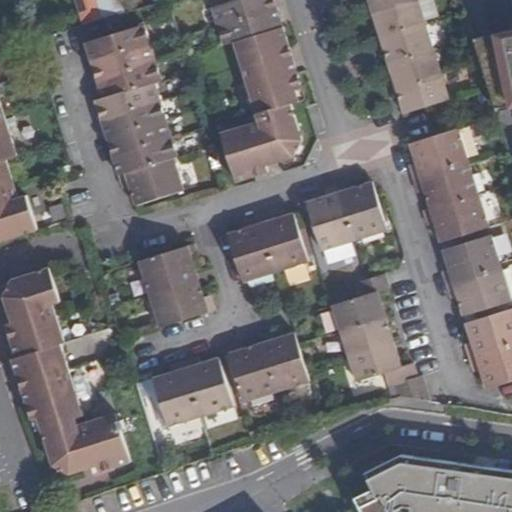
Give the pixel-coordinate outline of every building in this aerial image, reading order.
[(122,0),(98,0),(105,20),(106,20),(126,14),(122,0)] [(236,0),(213,7),(219,27),(278,8),(275,0),(236,0)] [(369,0),(370,2),(373,13),(413,0),(369,0)] [(427,25),(419,0),(413,0),(373,13),(381,39),(427,25)] [(219,27),(225,45),(234,42),(283,27),(278,8),(219,27)] [(435,51),(427,25),(381,39),(389,66),(435,51)] [(145,26),(111,37),(89,44),(94,63),(151,45),(145,26)] [(259,122),(222,134),(237,179),(269,169),(268,163),(281,159),(296,155),(304,139),(293,105),(300,102),(297,91),(303,89),(298,73),(289,46),(283,27),(234,42),(259,122)] [(511,29),(488,35),(475,38),(496,107),(503,105),(511,103),(511,29)] [(157,63),(151,45),(94,63),(100,81),(157,63)] [(443,77),(435,51),(389,66),(397,92),(443,77)] [(163,83),(157,63),(100,81),(106,99),(156,83),(157,85),(163,83)] [(451,101),(443,77),(397,92),(404,116),(451,101)] [(162,101),(157,85),(156,83),(106,99),(99,101),(105,120),(162,101)] [(0,241),(3,243),(41,231),(30,197),(21,200),(8,162),(20,158),(0,97),(0,241)] [(168,120),(162,101),(105,120),(110,138),(168,120)] [(174,138),(168,120),(110,138),(116,156),(174,138)] [(470,163),(459,130),(424,142),(426,148),(414,152),(418,164),(412,166),(416,180),(470,163)] [(180,156),(174,138),(116,156),(122,174),(180,156)] [(414,152),(426,148),(424,142),(412,146),(414,152)] [(180,158),(180,156),(122,174),(126,188),(133,186),(138,201),(150,197),(152,203),(188,191),(177,159),(180,158)] [(480,194),(470,163),(416,180),(420,193),(427,191),(432,209),(480,194)] [(373,197),(369,185),(357,189),(355,182),(340,187),(356,240),(391,229),(380,195),(373,197)] [(369,185),(373,197),(380,195),(375,183),(369,185)] [(326,249),(356,240),(340,187),(327,191),(329,197),(318,201),(322,214),(316,216),(326,249)] [(453,234),(455,239),(490,227),(480,194),(432,209),(426,212),(431,225),(437,224),(442,238),(453,234)] [(140,206),(152,203),(150,197),(138,201),(140,206)] [(313,208),(316,216),(322,214),(318,201),(311,203),(313,208)] [(303,225),(299,212),(293,214),(297,226),(303,225)] [(297,226),(293,214),(281,218),(279,213),(262,218),(279,271),(313,260),(303,225),(297,226)] [(247,281),(279,271),(262,218),(250,222),(252,228),(240,231),(243,243),(236,245),(247,281)] [(233,234),(236,245),(243,243),(240,231),(233,234)] [(443,242),(455,239),(453,234),(442,238),(443,242)] [(460,253),(448,257),(451,269),(445,271),(449,284),(502,267),(492,236),(458,247),(460,253)] [(144,262),(154,294),(202,279),(196,261),(203,258),(198,244),(144,262)] [(458,247),(446,251),(448,257),(460,253),(458,247)] [(511,301),(511,296),(502,267),(449,284),(453,297),(460,296),(465,311),(478,307),(479,313),(511,301)] [(53,268),(49,270),(60,304),(64,303),(53,268)] [(55,306),(60,304),(49,270),(16,279),(9,293),(67,474),(72,476),(99,468),(100,473),(114,469),(98,421),(79,427),(76,420),(84,418),(62,346),(67,344),(55,306)] [(335,305),(343,329),(387,316),(380,291),(392,287),(388,273),(368,279),(360,283),(364,296),(335,305)] [(154,294),(164,327),(219,310),(214,295),(208,297),(202,279),(154,294)] [(55,467),(67,474),(9,293),(7,296),(16,323),(10,325),(20,358),(15,359),(33,419),(39,418),(55,467)] [(511,342),(511,306),(480,317),(482,323),(470,327),(474,340),(467,343),(472,356),(511,342)] [(467,317),(479,313),(478,307),(465,311),(467,317)] [(343,329),(351,354),(395,340),(387,316),(343,329)] [(470,327),(482,323),(480,317),(468,321),(470,327)] [(297,347),(292,334),(280,337),(278,331),(265,336),(266,341),(282,391),(314,381),(310,368),(302,345),(297,347)] [(292,334),(297,347),(302,345),(301,342),(298,332),(292,334)] [(393,386),(397,384),(396,382),(418,375),(414,362),(403,365),(395,340),(351,354),(360,381),(388,372),(393,386)] [(248,401),(282,391),(266,341),(248,347),(245,341),(230,346),(248,401)] [(500,377),(502,383),(511,380),(511,342),(472,356),(476,370),(482,368),(486,381),(500,377)] [(204,365),(203,362),(201,357),(188,361),(206,417),(237,407),(226,372),(220,373),(216,361),(204,365)] [(222,359),(216,361),(220,373),(226,372),(222,359)] [(172,428),(206,417),(188,361),(175,366),(176,370),(174,371),(175,375),(163,378),(167,390),(161,392),(172,428)] [(400,396),(431,401),(422,374),(418,375),(396,382),(397,384),(400,396)] [(488,387),(502,383),(500,377),(486,381),(488,387)] [(158,380),(161,392),(167,390),(163,378),(158,380)] [(117,416),(107,419),(122,466),(132,463),(123,432),(127,430),(124,423),(120,424),(117,416)] [(107,419),(98,421),(114,469),(122,466),(107,419)] [(376,489),(359,498),(365,511),(511,511),(511,469),(404,454),(368,472),(376,489)] [(234,478),(228,459),(214,463),(221,483),(234,478)]
